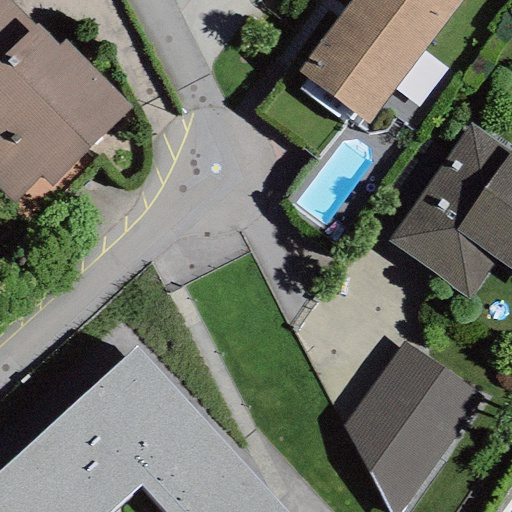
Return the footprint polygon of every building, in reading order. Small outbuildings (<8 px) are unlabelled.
[(0,0),(0,64),(36,29),(9,0),(0,0)] [(424,50),(460,0),(352,0),(298,73),(368,124),(394,90),(424,50)] [(51,188),(130,112),(43,22),(36,29),(0,64),(0,190),(12,202),(40,176),(51,188)] [(424,50),(394,90),(423,111),(452,71),(424,50)] [(511,152),(468,124),(387,246),(468,300),(494,259),(511,270),(511,152)] [(400,511),(485,397),(406,340),(344,424),(392,511),(400,511)] [(286,511),(137,346),(0,469),(0,511),(286,511)]
